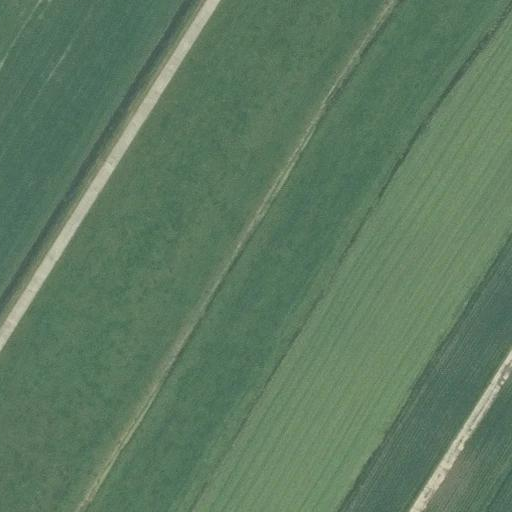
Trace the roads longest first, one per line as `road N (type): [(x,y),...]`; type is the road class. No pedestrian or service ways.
road 1 (track): [(0,343),(217,0)]
road 2 (track): [(415,511),(511,359)]
